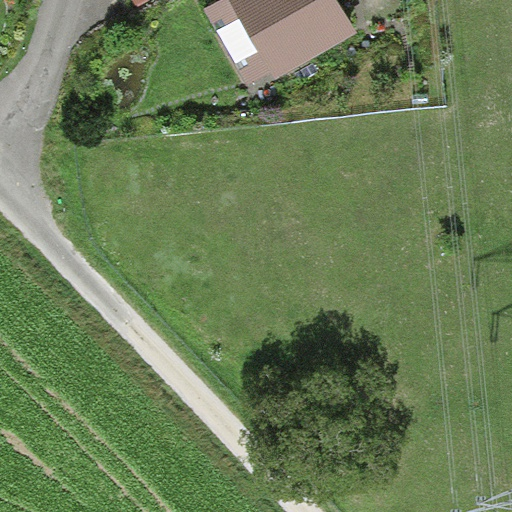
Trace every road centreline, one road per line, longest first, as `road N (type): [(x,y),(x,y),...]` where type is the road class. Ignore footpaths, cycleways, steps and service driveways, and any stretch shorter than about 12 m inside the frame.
road 1 (track): [(297,511),(132,332)]
road 2 (residential): [(0,193),(132,332)]
road 3 (residential): [(58,0),(29,78),(0,124)]
